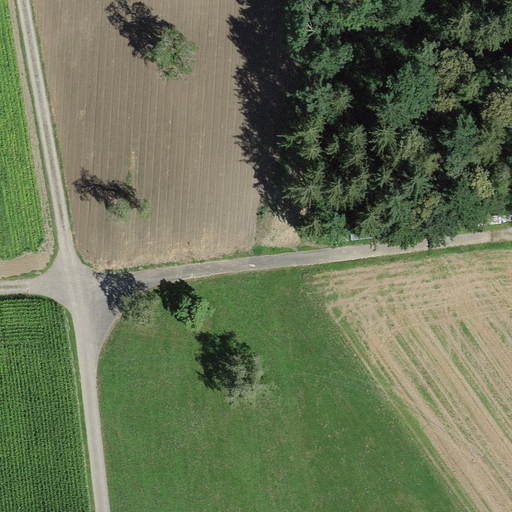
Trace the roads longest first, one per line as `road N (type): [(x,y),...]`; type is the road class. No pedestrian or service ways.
road 1 (track): [(511,234),(80,289)]
road 2 (track): [(80,289),(23,0)]
road 3 (residential): [(103,511),(80,289)]
